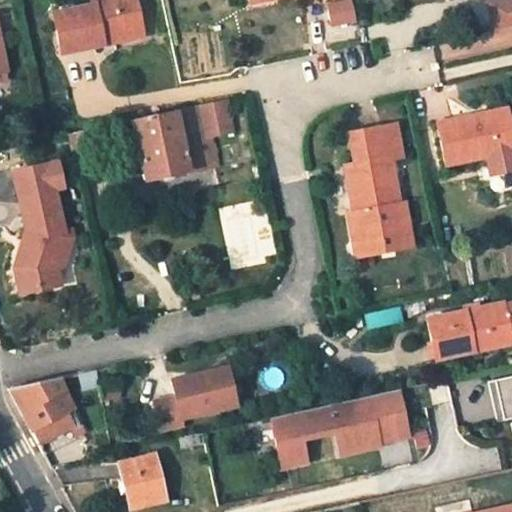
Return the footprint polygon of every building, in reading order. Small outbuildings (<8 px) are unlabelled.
[(91,0),(93,7),(53,15),(61,55),(101,45),(100,39),(140,29),(133,0),(91,0)] [(341,0),(327,2),(330,25),(355,21),(352,0),(341,0)] [(511,0),(489,0),(498,29),(511,25),(511,0)] [(142,37),(140,29),(100,39),(101,45),(142,37)] [(132,124),(144,182),(217,166),(211,137),(232,133),(226,102),(177,112),(177,114),(132,124)] [(511,148),(506,112),(438,126),(446,166),(484,158),(511,151),(511,148)] [(393,127),(350,135),(355,164),(345,166),(354,213),(349,214),(357,259),(411,248),(402,205),(398,206),(390,162),(400,160),(393,127)] [(69,135),(72,151),(87,148),(84,132),(69,135)] [(511,151),(484,158),(485,165),(511,159),(511,151)] [(489,189),(511,186),(511,173),(488,176),(489,189)] [(50,261),(61,230),(60,226),(52,188),(17,195),(26,229),(23,236),(30,239),(26,250),(19,248),(13,268),(23,270),(27,290),(55,283),(51,267),(50,261)] [(61,230),(50,261),(51,267),(59,265),(70,235),(67,224),(60,226),(61,230)] [(23,236),(19,248),(26,250),(30,239),(23,236)] [(13,268),(17,292),(27,290),(23,270),(13,268)] [(511,343),(511,304),(502,306),(502,304),(426,320),(434,361),(510,346),(510,344),(511,343)] [(230,408),(232,387),(221,369),(172,380),(175,397),(154,401),(160,431),(183,425),(181,419),(230,408)] [(511,376),(494,381),(503,421),(511,418),(511,376)] [(39,447),(78,424),(62,393),(58,395),(51,381),(9,391),(39,447)] [(374,424),(403,418),(397,390),(270,419),(281,467),(306,462),(300,437),(334,429),(340,454),(379,446),(378,443),(374,424)] [(407,437),(403,418),(374,424),(378,443),(407,437)] [(178,439),(181,449),(201,445),(200,434),(178,439)] [(153,458),(121,466),(131,509),(164,500),(153,458)]
